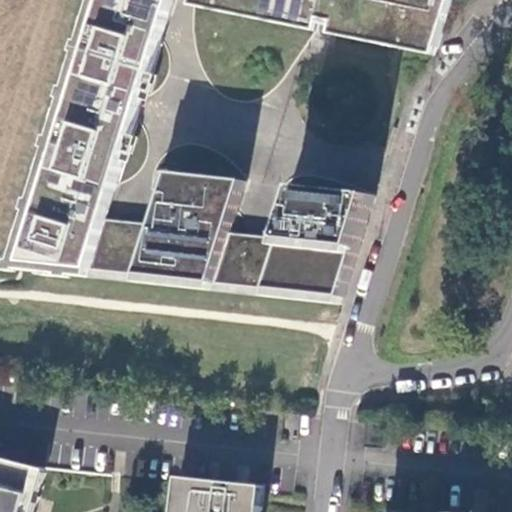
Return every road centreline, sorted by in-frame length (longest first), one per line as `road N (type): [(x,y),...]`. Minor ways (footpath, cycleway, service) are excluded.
road 1 (residential): [(348,367),(417,175)]
road 2 (residential): [(511,13),(451,84),(417,175)]
road 3 (residential): [(348,367),(465,365),(494,354),(511,325)]
road 4 (residential): [(328,511),(348,367)]
